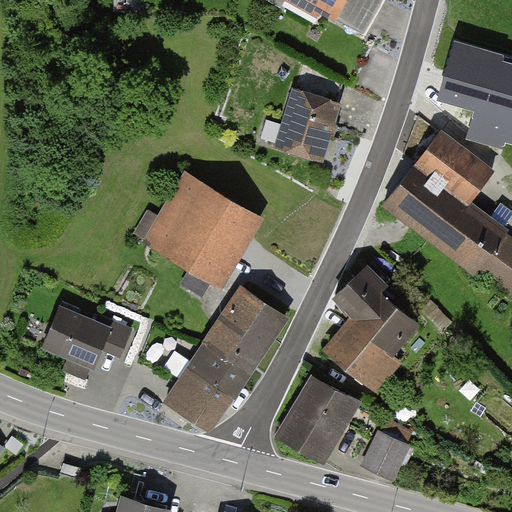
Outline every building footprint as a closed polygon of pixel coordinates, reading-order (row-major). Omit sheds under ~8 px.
[(389,0),(288,0),(365,43),(389,0)] [(348,101),(297,87),(280,149),(330,163),(348,101)] [(511,232),(420,165),(390,207),(511,296),(511,232)] [(267,217),(188,176),(151,246),(230,288),(267,217)] [(219,427),(291,316),(246,287),(173,398),(219,427)] [(386,289),(330,352),(378,395),(434,332),(386,289)] [(114,320),(60,298),(42,341),(96,364),(114,320)] [(364,403),(318,375),(283,434),(329,462),(364,403)] [(0,455),(11,439),(0,431),(0,455)] [(414,449),(381,433),(365,465),(398,481),(414,449)] [(167,511),(171,499),(119,487),(112,511),(167,511)]
